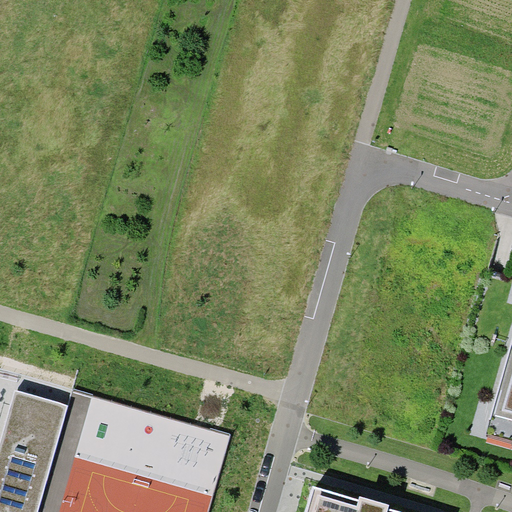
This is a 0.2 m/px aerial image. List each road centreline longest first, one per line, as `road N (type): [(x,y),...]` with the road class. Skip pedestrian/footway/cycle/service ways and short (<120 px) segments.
road 1 (residential): [(511,201),(361,157),(261,511)]
road 2 (track): [(0,312),(293,395)]
road 3 (track): [(404,0),(361,157)]
